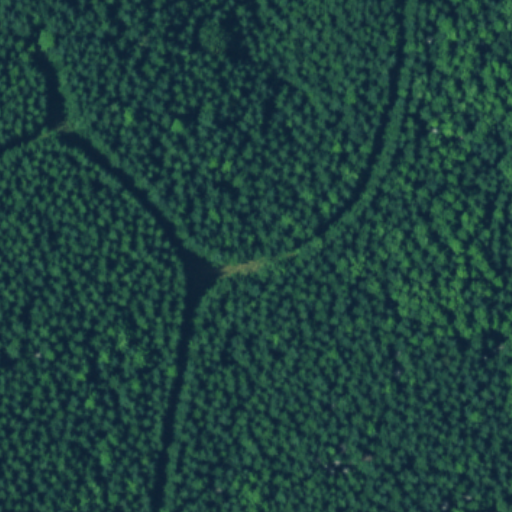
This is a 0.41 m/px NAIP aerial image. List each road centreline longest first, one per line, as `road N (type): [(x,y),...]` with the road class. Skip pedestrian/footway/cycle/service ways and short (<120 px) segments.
road 1 (track): [(156,511),(192,277),(253,268),(358,186),(383,109),(399,0)]
road 2 (track): [(0,146),(52,129),(132,195),(192,277)]
